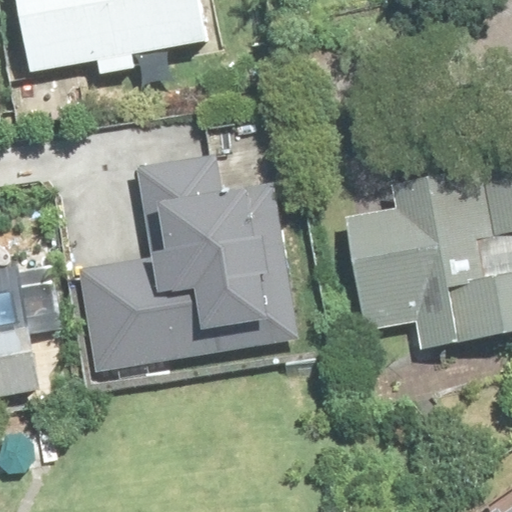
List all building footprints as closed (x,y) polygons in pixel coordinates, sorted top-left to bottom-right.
[(136,58),(216,46),(209,0),(26,0),(38,73),(104,63),(106,78),(138,73),(136,58)] [(458,327),(461,347),(511,339),(511,171),(435,183),(439,208),(354,220),(372,340),(458,327)] [(0,402),(45,398),(37,330),(0,333),(0,402)] [(48,433),(0,438),(0,483),(53,477),(48,433)] [(511,511),(511,483),(474,511),(511,511)]
